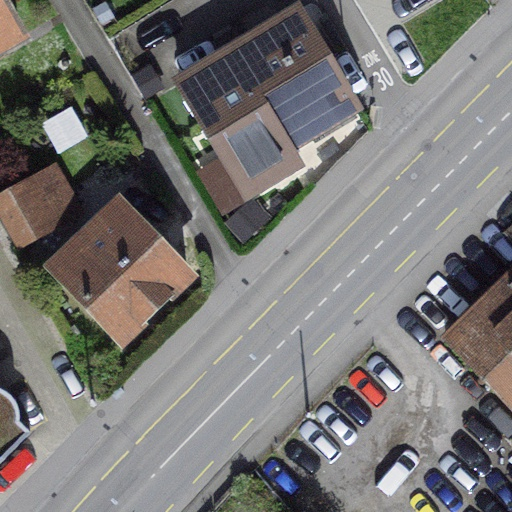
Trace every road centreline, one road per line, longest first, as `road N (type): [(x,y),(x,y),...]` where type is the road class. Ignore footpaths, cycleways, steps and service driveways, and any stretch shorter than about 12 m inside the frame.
road 1 (secondary): [(120,511),(442,179)]
road 2 (residential): [(334,0),(442,179)]
